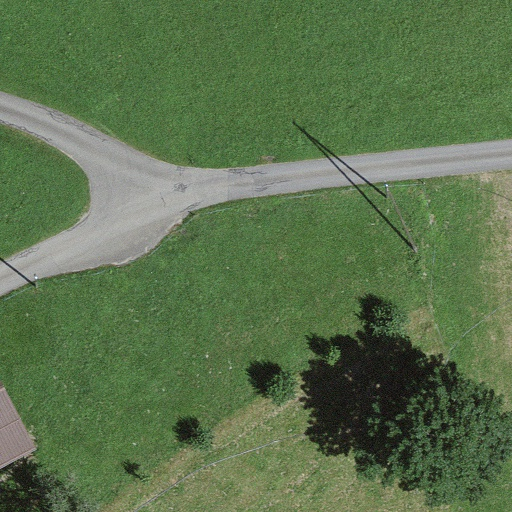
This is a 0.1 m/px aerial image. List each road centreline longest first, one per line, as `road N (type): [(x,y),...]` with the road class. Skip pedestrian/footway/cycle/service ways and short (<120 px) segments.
road 1 (unclassified): [(511,161),(264,177),(165,197)]
road 2 (unclassified): [(165,197),(0,108)]
road 3 (unclassified): [(165,197),(0,281)]
